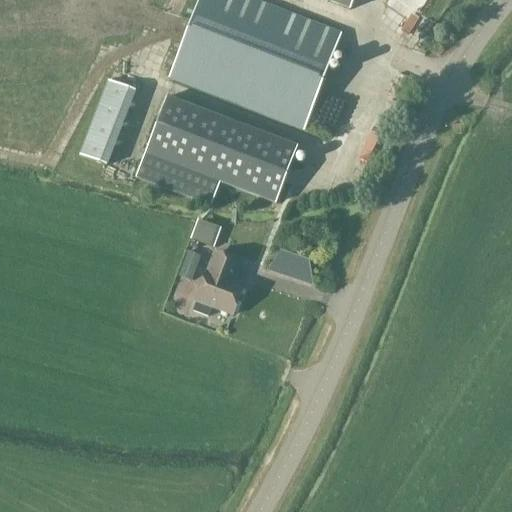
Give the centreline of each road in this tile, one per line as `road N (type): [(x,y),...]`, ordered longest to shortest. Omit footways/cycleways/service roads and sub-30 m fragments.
road 1 (unclassified): [(259,511),(313,409),(439,99),(504,0)]
road 2 (track): [(346,511),(480,194),(511,149)]
road 3 (track): [(0,146),(44,160),(103,58),(151,56),(180,0)]
road 4 (track): [(275,0),(360,31),(418,67)]
